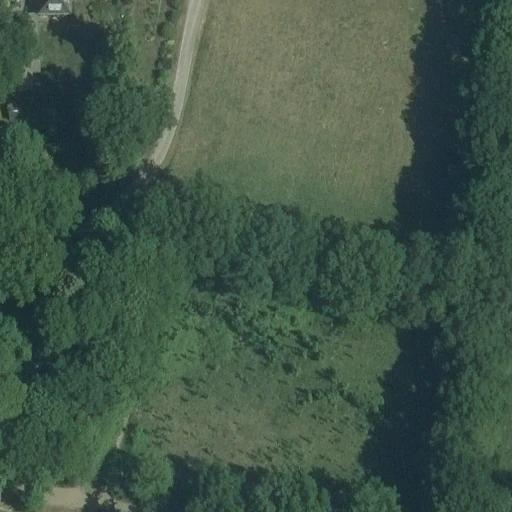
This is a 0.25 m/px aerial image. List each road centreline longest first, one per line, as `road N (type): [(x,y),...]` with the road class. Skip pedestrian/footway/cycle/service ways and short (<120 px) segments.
road 1 (residential): [(0,241),(64,233),(106,211),(146,175),(163,143),(198,0)]
road 2 (track): [(94,491),(139,244),(124,197)]
road 3 (track): [(184,511),(0,473)]
